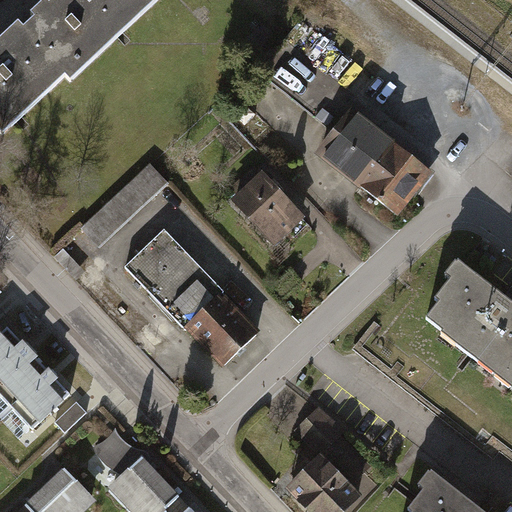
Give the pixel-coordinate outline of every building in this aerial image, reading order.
[(51,0),(18,30),(61,76),(66,82),(154,0),(51,0)] [(0,131),(61,76),(18,30),(13,25),(0,36),(0,131)] [(429,173),(356,116),(322,160),(395,217),(429,173)] [(147,169),(77,231),(96,253),(167,191),(147,169)] [(274,244),(302,218),(262,175),(234,201),(274,244)] [(214,375),(254,336),(158,235),(118,274),(214,375)] [(423,321),(505,384),(511,374),(511,307),(452,263),(443,276),(448,279),(433,299),(437,302),(423,321)] [(0,371),(24,349),(3,326),(0,328),(0,371)] [(0,396),(8,405),(44,371),(24,349),(0,371),(0,396)] [(66,394),(44,371),(8,405),(29,428),(66,394)] [(80,400),(58,419),(67,430),(90,412),(80,400)] [(336,436),(342,430),(319,411),(300,431),(321,452),(327,446),(349,468),(358,459),(336,436)] [(164,511),(177,500),(114,435),(92,456),(118,482),(106,493),(123,511),(164,511)] [(321,460),(290,490),(311,511),(342,511),(358,497),(321,460)] [(86,511),(94,505),(64,472),(20,511),(86,511)] [(476,511),(429,477),(420,489),(425,493),(410,511),(476,511)] [(188,511),(177,500),(164,511),(188,511)]
